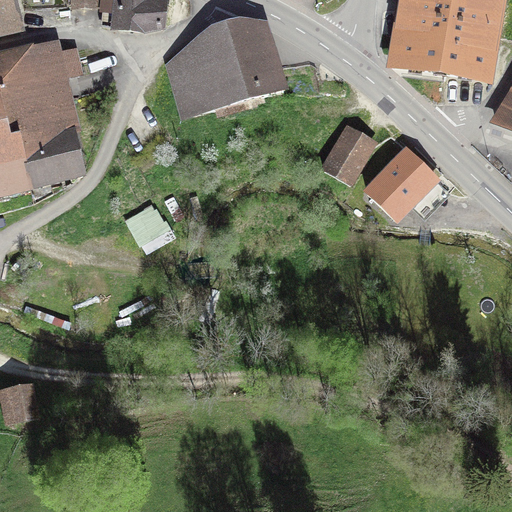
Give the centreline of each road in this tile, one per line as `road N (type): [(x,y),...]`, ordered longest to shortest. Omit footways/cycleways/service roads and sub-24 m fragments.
road 1 (track): [(0,362),(285,382),(511,501)]
road 2 (tertiary): [(343,58),(511,210)]
